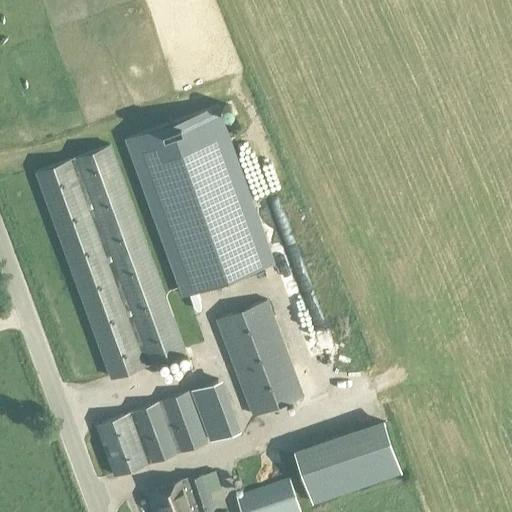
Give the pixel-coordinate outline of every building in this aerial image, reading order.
[(180,297),(271,264),(213,107),(122,140),(180,297)] [(110,145),(37,171),(111,377),(185,350),(110,145)] [(268,298),(216,318),(252,415),(304,396),(268,298)] [(222,378),(190,389),(210,441),(241,429),(222,378)] [(190,389),(95,425),(114,476),(209,441),(190,389)] [(288,461),(302,456),(297,441),(283,446),(288,461)] [(214,511),(227,508),(220,489),(208,493),(202,473),(185,479),(148,491),(154,511),(214,511)] [(301,511),(289,478),(236,496),(241,511),(301,511)]
